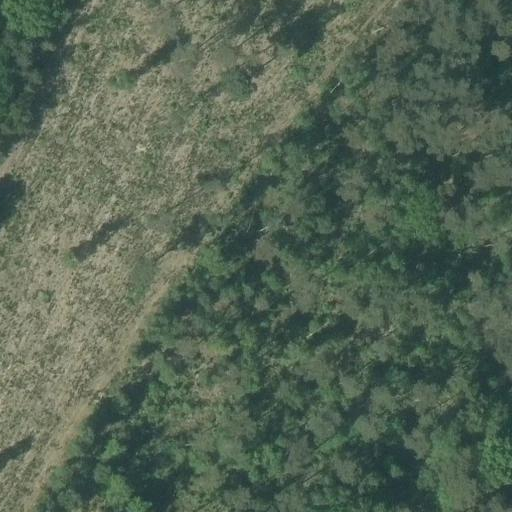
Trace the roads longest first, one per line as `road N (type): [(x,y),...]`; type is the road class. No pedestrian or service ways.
road 1 (track): [(0,156),(77,0)]
road 2 (track): [(368,511),(511,436)]
